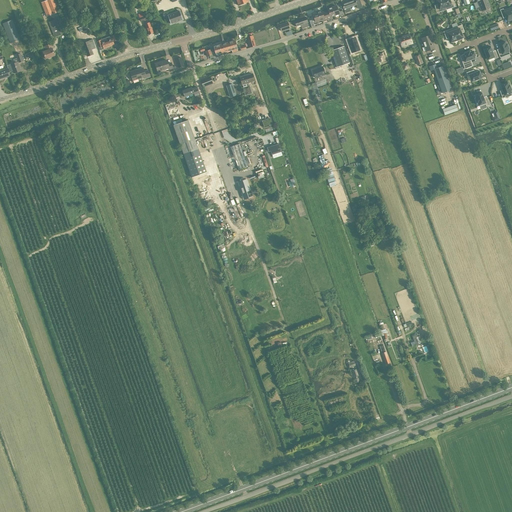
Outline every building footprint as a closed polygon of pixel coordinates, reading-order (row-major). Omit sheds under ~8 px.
[(53,0),(48,0),(41,3),(47,16),(58,12),(53,0)] [(354,0),(342,5),(344,9),(345,13),(351,11),(349,7),(356,5),(358,8),(362,7),(359,0),(354,0)] [(437,13),(446,10),(442,0),(435,0),(438,6),(435,7),(437,13)] [(442,0),(446,10),(455,7),(453,1),(450,2),(449,0),(442,0)] [(488,3),(487,0),(480,0),(478,1),(481,11),(484,10),(490,8),(488,3)] [(325,12),(328,19),(332,18),(332,16),(339,14),(336,6),(327,9),(328,11),(325,12)] [(511,19),(511,14),(510,8),(504,10),(504,9),(501,10),(503,17),(506,16),(508,21),(509,21),(509,22),(511,20),(511,19)] [(176,21),(182,19),(179,11),(167,15),(171,24),(176,22),(176,21)] [(328,19),(325,12),(322,13),(321,11),(313,14),(315,22),(323,19),(323,21),(328,19)] [(301,25),(302,29),(308,26),(307,23),(308,22),(306,17),(294,21),(296,26),(301,25)] [(55,37),(66,33),(60,18),(49,22),(55,37)] [(12,20),(3,24),(10,43),(20,40),(12,20)] [(154,32),(150,22),(144,24),(146,28),(145,28),(145,30),(147,29),(148,34),(154,32)] [(288,22),(279,25),(281,31),(290,29),(288,22)] [(452,28),(457,41),(461,40),(461,38),(463,38),(461,32),(464,31),(461,25),(452,28)] [(453,42),(457,41),(452,28),(443,32),(446,38),(449,36),(451,42),(453,41),(453,42)] [(401,48),(413,43),(409,34),(405,36),(405,37),(398,39),(401,48)] [(113,41),(117,40),(115,35),(112,36),(97,41),(100,50),(114,45),(112,40),(113,39),(113,41)] [(426,51),(435,48),(430,35),(422,38),(426,51)] [(255,46),(252,36),(247,37),(250,47),(255,46)] [(360,38),(352,41),(357,52),(364,50),(360,38)] [(92,40),(88,41),(83,43),(87,56),(93,54),(92,49),(95,48),(92,40)] [(238,51),(235,41),(233,41),(229,42),(232,50),(232,52),(238,51)] [(508,49),(509,49),(508,44),(507,44),(506,42),(503,43),(502,42),(499,43),(501,50),(498,51),(500,58),(510,54),(508,49)] [(45,59),(48,58),(55,56),(52,48),(54,48),(52,43),(44,46),(45,51),(43,52),(45,59)] [(219,45),(221,53),(225,52),(225,55),(227,54),(226,52),(224,44),(219,45)] [(221,53),(219,45),(214,47),(211,47),(213,53),(215,52),(216,55),(217,57),(220,56),(219,54),(221,53)] [(344,46),(330,51),(336,67),(350,63),(344,46)] [(496,52),(493,53),(491,46),(487,48),(485,50),(488,60),(495,57),(495,59),(499,58),(496,52)] [(474,56),(475,56),(473,51),(470,52),(469,51),(464,53),(465,54),(460,56),(465,69),(471,66),(469,60),(475,58),(474,56)] [(184,66),(181,58),(176,59),(178,67),(184,66)] [(13,60),(14,63),(7,66),(8,68),(0,71),(0,79),(10,76),(9,72),(13,71),(14,73),(21,71),(17,59),(13,60)] [(169,72),(173,71),(171,63),(168,64),(167,60),(155,64),(158,72),(168,68),(169,72)] [(442,93),(452,90),(443,66),(437,68),(435,65),(429,67),(431,71),(434,70),(442,93)] [(315,78),(325,74),(322,67),(312,70),(315,78)] [(145,78),(150,77),(148,71),(144,72),(143,68),(130,72),(133,81),(144,77),(145,78)] [(467,76),(469,75),(471,82),(482,78),(480,75),(481,75),(480,71),(473,73),(472,70),(466,73),(467,76)] [(255,81),(252,73),(239,77),(242,85),(243,87),(245,96),(252,93),(250,85),(247,86),(246,84),(255,81)] [(203,87),(213,84),(210,77),(201,81),(203,87)] [(510,85),(509,85),(508,83),(505,84),(505,83),(501,84),(504,91),(501,92),(503,98),(506,97),(506,98),(511,95),(511,93),(511,90),(510,85)] [(230,97),(240,94),(239,88),(234,89),(232,84),(226,86),(230,97)] [(182,91),(182,92),(182,94),(183,93),(184,97),(194,93),(195,96),(196,96),(198,104),(202,102),(196,87),(192,88),(192,87),(182,91)] [(475,95),(476,98),(475,99),(477,103),(478,103),(479,107),(485,104),(486,106),(490,105),(487,97),(484,99),(481,92),(477,93),(478,94),(475,95)] [(455,105),(442,109),(444,115),(457,111),(455,105)] [(273,124),(270,118),(262,121),(264,127),(273,124)] [(174,125),(173,125),(180,144),(194,139),(188,120),(176,124),(174,125)] [(194,139),(180,144),(183,154),(198,148),(194,139)] [(240,143),(230,147),(238,169),(247,166),(245,160),(240,143)] [(279,144),(267,147),(267,148),(268,151),(271,151),(272,155),(281,152),(278,144),(279,144)] [(330,187),(337,185),(331,167),(324,169),(330,187)] [(249,174),(236,178),(245,203),(257,198),(249,174)] [(233,216),(237,225),(246,221),(242,212),(233,216)] [(412,346),(421,344),(419,334),(412,336),(413,341),(411,342),(412,346)] [(389,363),(386,352),(381,354),(385,364),(389,363)]
